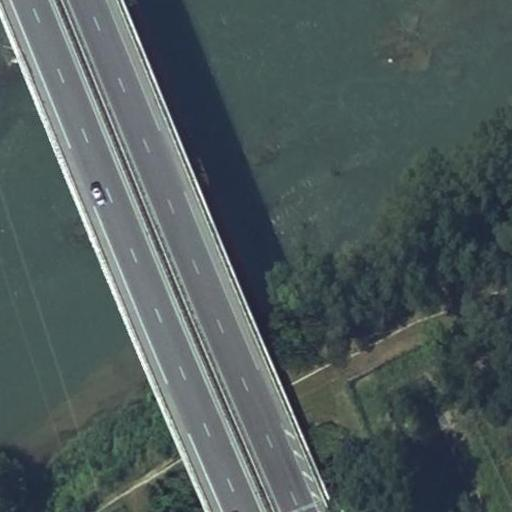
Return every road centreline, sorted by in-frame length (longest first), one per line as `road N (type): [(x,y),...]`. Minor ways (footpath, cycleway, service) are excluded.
road 1 (trunk): [(297,511),(85,0)]
road 2 (trunk): [(26,0),(233,511)]
